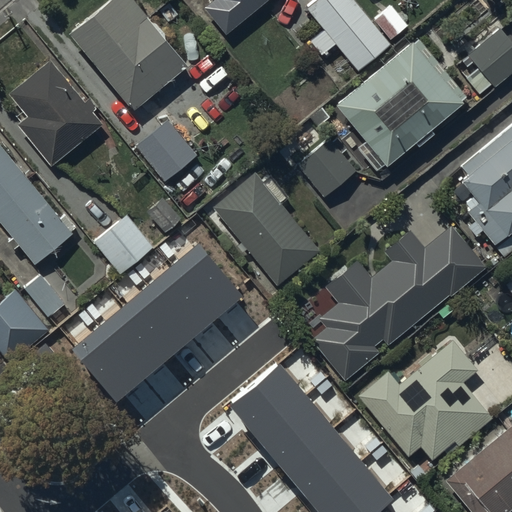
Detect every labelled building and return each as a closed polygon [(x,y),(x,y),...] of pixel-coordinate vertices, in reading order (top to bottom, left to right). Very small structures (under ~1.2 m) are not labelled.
[(134,0),(101,0),(67,28),(131,106),(186,62),(134,0)] [(206,0),(202,4),(223,31),(261,0),(206,0)] [(354,0),(311,0),(305,5),(323,27),(309,38),(320,52),(335,41),(356,67),(388,42),(354,0)] [(390,3),(373,17),(389,36),(406,22),(390,3)] [(511,68),(511,41),(498,25),(467,51),(470,56),(458,67),(478,90),(490,80),(494,84),(511,68)] [(410,35),(333,99),(364,136),(355,143),(374,166),(382,159),(383,161),(412,137),(416,142),(433,129),(431,127),(443,116),(441,114),(466,93),(417,34),(412,38),(410,35)] [(15,120),(50,162),(101,119),(92,108),(95,105),(87,95),(83,98),(48,55),(7,89),(25,112),(15,120)] [(166,116),(134,142),(164,179),(196,153),(166,116)] [(511,224),(511,120),(460,163),(465,170),(459,175),(472,192),(464,199),(468,204),(465,207),(473,217),(466,222),(474,232),(481,226),(493,240),(511,224)] [(300,157),(295,161),(322,194),(354,168),(327,135),(315,145),(304,132),(289,144),(300,157)] [(0,220),(11,234),(7,238),(13,246),(17,242),(33,261),(70,230),(68,229),(74,224),(63,211),(59,214),(0,142),(0,220)] [(253,169),(210,202),(239,239),(235,242),(240,250),(245,246),(275,281),(316,249),(278,199),(286,193),(271,173),(262,181),(253,169)] [(152,243),(124,211),(92,238),(120,270),(152,243)] [(324,323),(310,335),(343,376),(377,349),(372,343),(381,336),(386,342),(448,291),(450,293),(485,264),(449,221),(423,242),(409,225),(382,247),(389,257),(369,273),(355,256),(323,283),(336,299),(317,315),(324,323)] [(199,247),(73,350),(115,400),(241,297),(199,247)] [(37,271),(22,284),(48,314),(63,301),(37,271)] [(14,285),(0,296),(0,350),(1,351),(41,318),(14,285)] [(502,311),(494,301),(481,311),(490,322),(502,311)] [(386,367),(357,392),(406,452),(419,442),(430,456),(452,438),(457,444),(491,416),(461,378),(475,366),(451,336),(417,364),(419,367),(399,383),(386,367)] [(277,359),(228,400),(321,511),(388,511),(383,505),(393,497),(277,359)] [(501,511),(511,503),(511,418),(442,476),(472,511),(501,511)]
